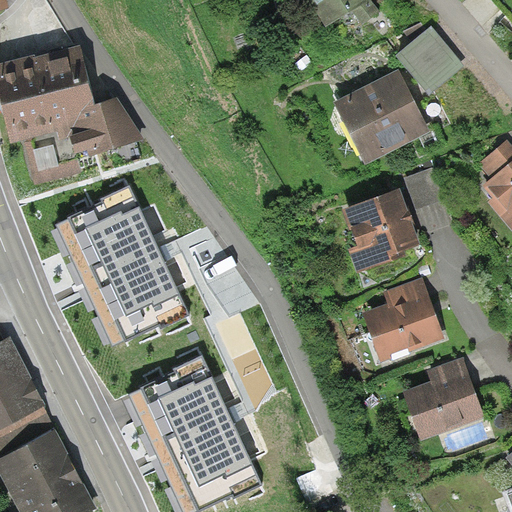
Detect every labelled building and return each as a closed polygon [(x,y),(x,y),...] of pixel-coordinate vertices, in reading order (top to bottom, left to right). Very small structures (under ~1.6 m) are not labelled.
[(0,0),(0,11),(9,9),(7,0),(0,0)] [(308,0),(326,29),(353,13),(372,1),(373,1),(372,0),(308,0)] [(380,12),(372,1),(353,13),(364,25),(380,12)] [(431,27),(395,58),(429,97),(465,67),(431,27)] [(80,46),(0,67),(0,103),(11,146),(22,143),(33,185),(82,172),(78,155),(88,152),(89,157),(146,142),(120,100),(96,106),(80,46)] [(333,105),(366,167),(431,133),(398,71),(333,105)] [(492,179),(511,161),(511,145),(507,140),(479,165),(492,179)] [(511,161),(492,179),(482,187),(493,199),(489,202),(511,230),(511,161)] [(433,167),(403,179),(415,211),(445,200),(433,167)] [(104,204),(72,219),(128,337),(159,323),(162,330),(192,315),(130,184),(101,198),(104,204)] [(421,247),(400,191),(343,211),(356,248),(350,251),(358,275),(405,258),(403,253),(421,247)] [(386,306),(363,314),(381,363),(445,340),(423,279),(382,293),(386,306)] [(0,343),(0,432),(47,408),(10,338),(0,343)] [(176,376),(144,391),(200,509),(231,495),(234,501),(264,487),(202,356),(173,369),(176,376)] [(432,384),(403,395),(420,442),(486,419),(464,359),(428,371),(432,384)] [(56,432),(0,461),(0,475),(19,511),(92,511),(97,510),(56,432)]
